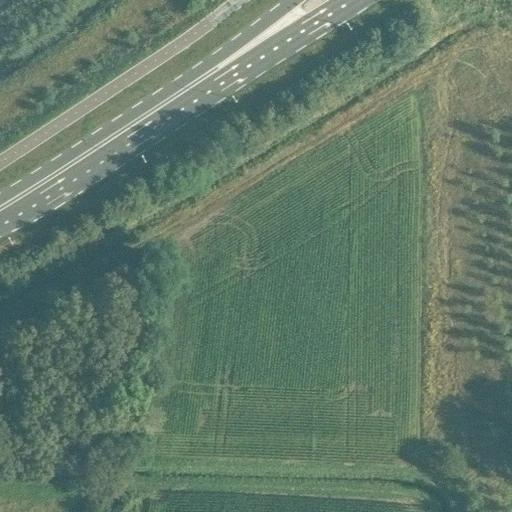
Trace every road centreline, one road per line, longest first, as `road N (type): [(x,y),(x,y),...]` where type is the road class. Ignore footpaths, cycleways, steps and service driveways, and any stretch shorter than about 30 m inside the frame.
road 1 (primary): [(216,67),(0,207)]
road 2 (primary): [(216,67),(338,0)]
